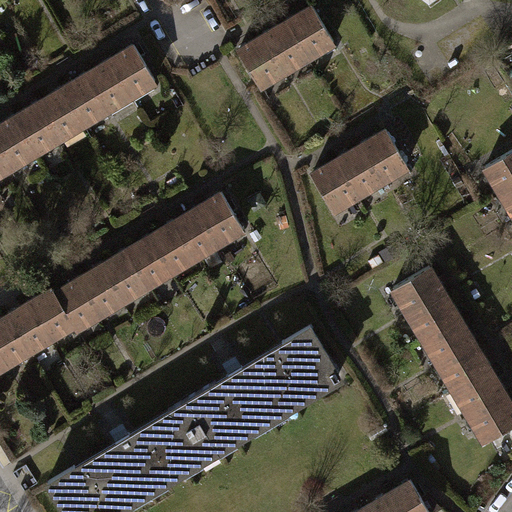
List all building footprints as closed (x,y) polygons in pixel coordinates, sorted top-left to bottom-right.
[(308,4),(284,19),(306,54),(330,39),(308,4)] [(284,19),(260,34),(281,69),(306,54),(284,19)] [(260,34),(235,49),(257,84),(281,69),(260,34)] [(0,168),(151,78),(130,43),(0,121),(0,168)] [(382,129),(357,143),(379,178),(403,163),(382,129)] [(357,143),(333,158),(355,193),(379,178),(357,143)] [(496,190),(511,181),(511,146),(481,165),(496,190)] [(333,158),(309,173),(330,208),(355,193),(333,158)] [(511,216),(511,215),(511,181),(496,190),(511,216)] [(70,321),(73,326),(239,226),(217,190),(51,290),(70,321)] [(405,311),(440,291),(425,265),(389,286),(405,311)] [(0,314),(0,363),(70,321),(51,290),(49,286),(0,314)] [(420,337),(455,316),(440,291),(405,311),(420,337)] [(435,362),(470,341),(455,316),(420,337),(435,362)] [(184,396),(212,443),(281,403),(284,408),(333,379),(332,377),(335,375),(331,368),(328,371),(322,361),(326,358),(306,324),(279,341),(282,347),(280,348),(251,366),(242,371),(238,365),(231,369),(225,373),(228,379),(216,386),(212,380),(184,396)] [(450,388),(485,367),(470,341),(435,362),(450,388)] [(465,413),(501,392),(485,367),(450,388),(465,413)] [(481,439),(511,419),(511,411),(501,392),(465,413),(481,439)] [(125,495),(212,443),(184,396),(164,408),(168,415),(129,438),(125,431),(119,435),(111,440),(115,446),(75,470),(71,464),(44,480),(63,511),(106,511),(127,500),(125,495)] [(430,511),(411,479),(355,511),(430,511)]
